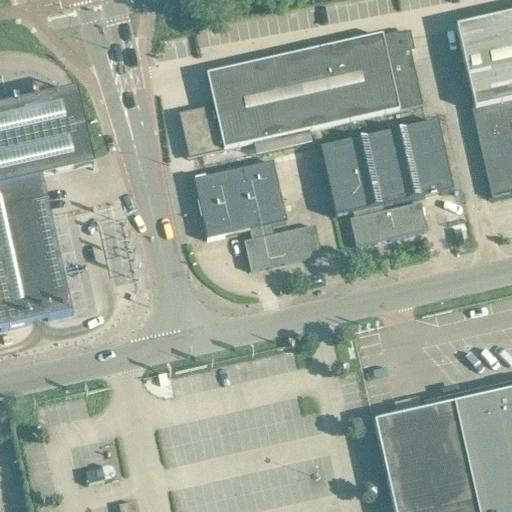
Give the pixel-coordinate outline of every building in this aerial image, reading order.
[(511,18),(454,32),(491,202),(511,196),(511,18)] [(213,109),(178,117),(188,162),(236,151),(399,114),(422,109),(409,56),(414,55),(410,32),(381,38),(274,63),(206,78),(213,109)] [(69,96),(0,111),(0,333),(72,318),(42,184),(94,172),(77,96),(76,95),(69,96)] [(454,195),(438,126),(320,151),(321,156),(335,222),(353,218),(355,223),(350,224),(356,252),(427,236),(421,208),(384,216),(382,211),(454,195)] [(287,226),(282,204),(273,166),(193,184),(207,244),(249,235),(251,245),(243,247),(250,275),(321,260),(314,230),(273,239),(271,230),(287,226)] [(465,236),(463,228),(452,230),(453,238),(465,236)] [(511,511),(511,394),(374,426),(392,511),(511,511)]
